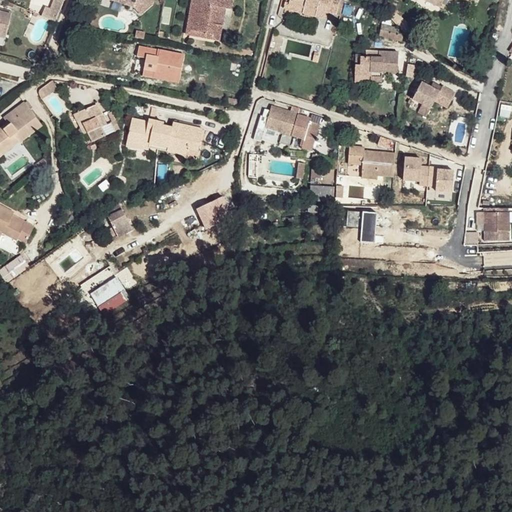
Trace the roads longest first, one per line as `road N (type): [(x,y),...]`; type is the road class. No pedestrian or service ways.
road 1 (residential): [(256,93),(474,164),(511,20)]
road 2 (residential): [(54,156),(49,122),(31,98),(59,75),(246,116)]
